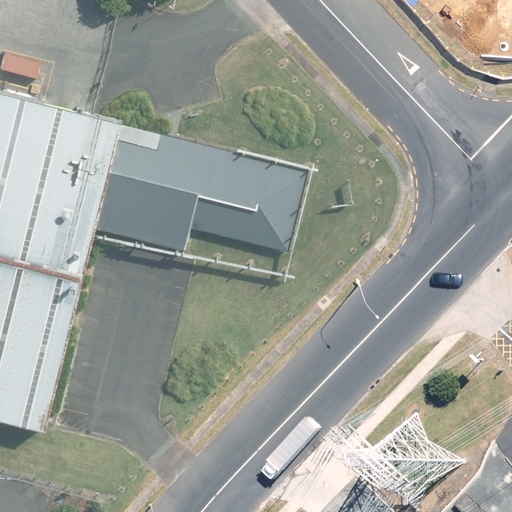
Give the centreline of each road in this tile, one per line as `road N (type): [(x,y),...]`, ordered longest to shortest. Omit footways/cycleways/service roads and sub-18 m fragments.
road 1 (secondary): [(504,176),(181,491),(171,511)]
road 2 (unclassified): [(329,0),(504,176)]
